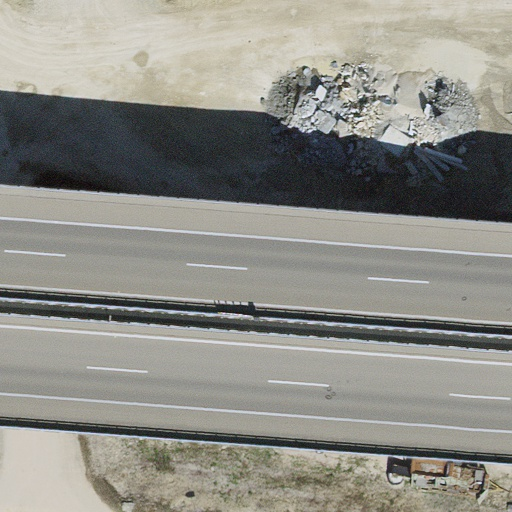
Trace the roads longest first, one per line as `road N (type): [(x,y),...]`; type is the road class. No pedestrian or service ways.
road 1 (motorway): [(511,289),(0,250)]
road 2 (motorway): [(0,362),(511,398)]
